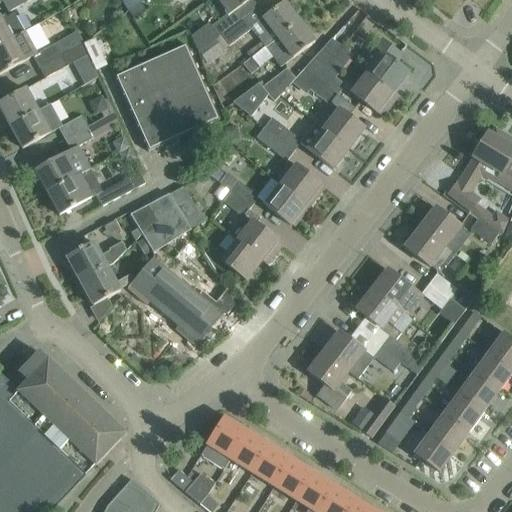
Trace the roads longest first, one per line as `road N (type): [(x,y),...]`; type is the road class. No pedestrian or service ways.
road 1 (residential): [(223,385),(285,327),(478,73)]
road 2 (residential): [(423,511),(223,385)]
road 3 (unknown): [(35,260),(167,174),(178,157)]
road 4 (residential): [(153,423),(38,323)]
